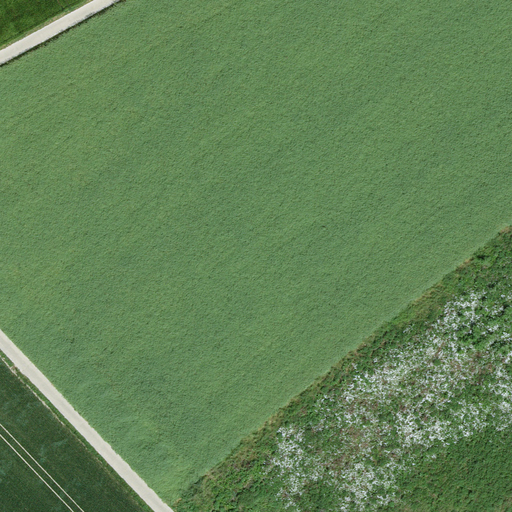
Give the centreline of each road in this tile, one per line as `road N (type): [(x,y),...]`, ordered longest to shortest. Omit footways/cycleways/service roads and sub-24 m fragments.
road 1 (track): [(164,511),(0,337)]
road 2 (track): [(0,57),(107,0)]
